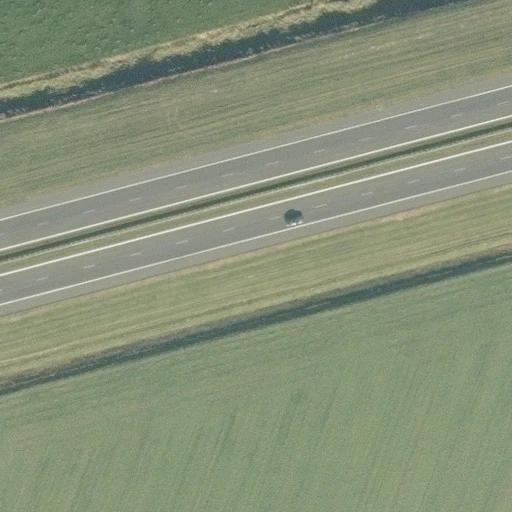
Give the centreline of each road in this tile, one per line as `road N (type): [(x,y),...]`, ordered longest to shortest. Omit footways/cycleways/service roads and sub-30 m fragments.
road 1 (motorway): [(511,101),(0,235)]
road 2 (motorway): [(0,290),(511,157)]
